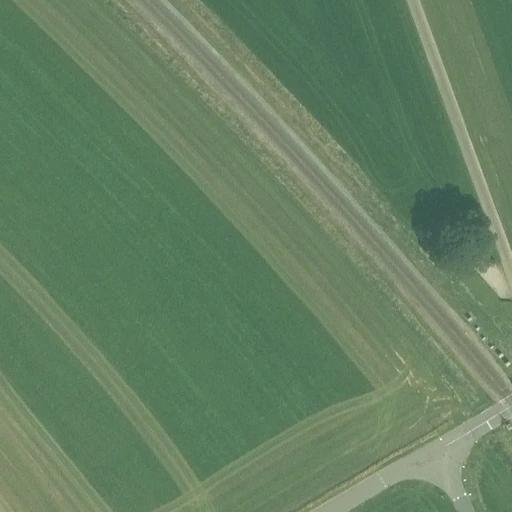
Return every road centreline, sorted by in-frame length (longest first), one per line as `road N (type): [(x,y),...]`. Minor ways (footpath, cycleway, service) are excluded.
road 1 (unclassified): [(511,265),(417,0)]
road 2 (unclassified): [(332,511),(437,452)]
